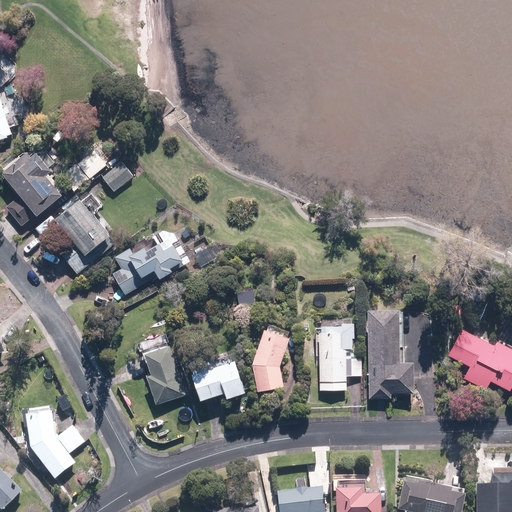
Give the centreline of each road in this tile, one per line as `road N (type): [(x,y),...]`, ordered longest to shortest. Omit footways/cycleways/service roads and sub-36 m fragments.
road 1 (residential): [(141,484),(282,438),(511,430)]
road 2 (residential): [(141,484),(47,310),(0,249)]
